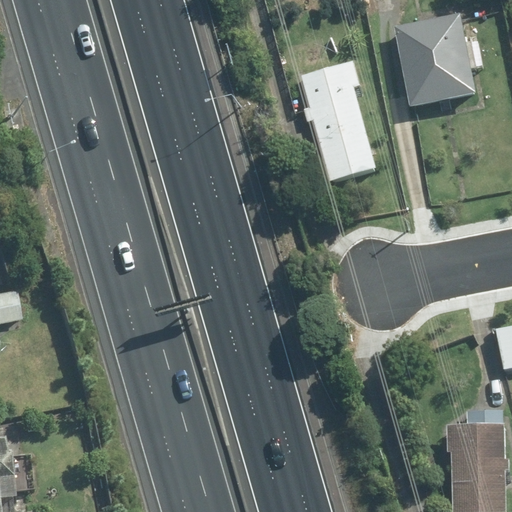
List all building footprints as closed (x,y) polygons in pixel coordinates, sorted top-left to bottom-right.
[(425,29),(394,36),(410,115),(475,102),(470,77),(482,75),(476,46),(466,48),(460,21),(437,26),(435,18),(423,20),(425,29)] [(350,65),(299,80),(309,111),(301,114),(306,128),(311,127),(316,143),(304,146),(309,162),(322,158),(331,188),(376,175),(351,95),(359,93),(350,65)] [(12,295),(0,296),(0,328),(17,326),(12,295)] [(511,328),(492,332),(500,375),(511,372),(511,328)] [(503,511),(502,413),(462,413),(463,430),(443,430),(444,459),(448,459),(449,511),(503,511)]
